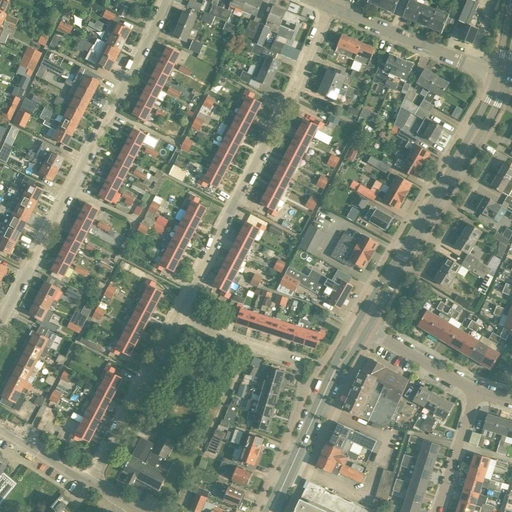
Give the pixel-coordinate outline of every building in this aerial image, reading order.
[(3,14),(8,1),(7,0),(0,0),(0,19),(9,24),(15,26),(16,21),(5,17),(6,15),(3,14)] [(115,0),(113,6),(119,8),(121,0),(115,0)] [(203,5),(191,0),(190,0),(188,7),(200,12),(203,5)] [(233,0),(231,6),(244,11),(248,0),(233,0)] [(263,3),(256,0),(248,0),(244,11),(257,16),(263,3)] [(383,0),(381,7),(393,12),(398,0),(383,0)] [(410,0),(404,17),(416,22),(423,6),(416,3),(416,0),(410,0)] [(448,16),(442,14),(444,8),(442,7),(445,1),(443,0),(439,0),(437,6),(435,11),(429,27),(441,32),(446,21),(452,23),(454,18),(457,11),(451,8),(448,16)] [(454,18),(466,23),(459,39),(471,44),(477,29),(474,27),(476,21),(472,20),(479,4),(475,3),(467,0),(461,0),(457,11),(454,18)] [(219,19),(223,9),(217,6),(213,5),(209,14),(209,15),(215,17),(219,19)] [(117,16),(124,18),(128,8),(121,6),(117,16)] [(423,6),(416,22),(429,27),(435,11),(423,6)] [(274,7),(268,21),(272,23),(281,26),(287,13),(274,7)] [(232,12),(223,9),(219,19),(228,22),(232,12)] [(112,22),(115,15),(105,11),(102,18),(112,22)] [(185,12),(179,25),(197,32),(200,26),(195,24),(198,17),(185,12)] [(201,21),(212,26),(214,20),(215,17),(209,15),(209,14),(205,13),(201,21)] [(300,18),(287,13),(281,26),(294,32),(300,18)] [(6,29),(9,24),(0,19),(0,42),(4,44),(10,31),(6,29)] [(246,30),(256,34),(260,24),(251,20),(246,30)] [(68,34),(72,27),(60,21),(57,28),(68,34)] [(97,21),(94,25),(102,29),(104,25),(97,21)] [(100,32),(102,29),(94,25),(89,22),(87,26),(93,29),(93,28),(100,32)] [(110,23),(106,31),(107,31),(111,34),(124,41),(130,29),(118,23),(117,24),(116,23),(112,24),(110,23)] [(256,34),(265,38),(269,28),(266,26),(260,24),(256,34)] [(195,38),(197,32),(179,25),(174,38),(187,43),(190,36),(195,38)] [(43,30),(40,36),(47,39),(49,35),(46,33),(47,32),(43,30)] [(111,34),(106,43),(109,45),(119,50),(124,41),(111,34)] [(56,49),(61,39),(53,35),(48,45),(56,49)] [(342,35),(335,53),(354,61),(355,61),(362,44),(342,35)] [(92,45),(90,49),(114,61),(119,50),(109,45),(106,43),(101,41),(97,38),(93,45),(92,45)] [(81,39),(79,43),(90,49),(92,45),(81,39)] [(203,55),(206,47),(194,41),(190,50),(203,55)] [(284,45),(274,41),(271,51),(280,55),(284,45)] [(79,43),(75,49),(81,51),(82,49),(88,52),(90,49),(79,43)] [(265,48),(255,44),(251,53),(261,57),(263,54),(265,48)] [(351,69),(358,72),(362,64),(368,67),(376,50),(362,44),(355,61),(354,61),(351,69)] [(296,58),(300,50),(289,45),(285,54),(296,58)] [(27,47),(24,53),(39,59),(41,54),(27,47)] [(168,47),(162,58),(174,65),(180,54),(168,47)] [(88,52),(85,59),(90,62),(96,65),(102,69),(108,72),(114,61),(90,49),(88,52)] [(27,70),(33,72),(39,59),(24,53),(18,65),(27,70)] [(263,54),(261,57),(257,67),(263,69),(276,75),(282,63),(269,57),(263,54)] [(393,82),(394,79),(402,61),(390,56),(385,69),(383,68),(383,67),(380,65),(372,83),(378,85),(379,83),(385,86),(385,87),(390,89),(393,82)] [(168,76),(174,65),(162,58),(156,70),(168,76)] [(43,59),(40,66),(46,69),(49,71),(53,64),(43,59)] [(413,66),(402,61),(394,79),(400,81),(401,79),(407,81),(413,66)] [(253,75),(252,79),(270,88),(276,75),(263,69),(257,67),(253,75)] [(328,71),(324,82),(354,95),(356,90),(344,85),(346,78),(347,74),(335,69),(334,73),(328,71)] [(59,76),(73,83),(79,87),(93,93),(98,83),(85,76),(82,82),(68,75),(66,74),(67,72),(63,70),(63,72),(61,71),(59,76)] [(156,70),(150,81),(163,87),(168,76),(156,70)] [(420,93),(425,95),(426,96),(437,77),(425,70),(417,84),(423,87),(420,93)] [(253,75),(243,71),(239,80),(249,84),(252,79),(253,75)] [(363,81),(365,75),(353,71),(351,76),(363,81)] [(71,87),(73,83),(59,76),(58,79),(71,87)] [(17,87),(24,91),(29,80),(22,77),(17,87)] [(449,83),(437,77),(426,96),(425,95),(422,99),(414,114),(424,120),(426,118),(433,105),(431,104),(436,94),(441,97),(449,83)] [(157,99),(163,87),(150,81),(144,92),(157,99)] [(353,99),(354,95),(324,82),(319,93),(337,101),(339,95),(344,97),(345,95),(353,99)] [(398,84),(393,82),(390,89),(395,91),(398,84)] [(20,97),(23,90),(14,86),(11,94),(20,97)] [(410,102),(416,90),(409,86),(404,98),(410,102)] [(93,93),(79,87),(74,97),(88,104),(93,93)] [(244,95),(248,97),(243,108),(256,115),(262,104),(252,99),(255,94),(246,90),(244,95)] [(151,110),(157,99),(144,92),(138,104),(151,110)] [(39,105),(42,99),(33,95),(30,101),(39,105)] [(15,97),(10,108),(15,110),(20,99),(15,97)] [(88,104),(74,97),(69,107),(82,114),(88,104)] [(208,97),(205,101),(213,105),(215,101),(208,97)] [(24,99),(20,108),(29,112),(33,103),(24,99)] [(61,108),(63,104),(55,100),(53,104),(61,108)] [(210,110),(213,105),(205,101),(203,106),(210,110)] [(145,121),(151,110),(138,104),(133,115),(145,121)] [(82,114),(69,107),(64,117),(77,124),(82,114)] [(357,117),(360,111),(349,107),(347,113),(357,117)] [(457,107),(452,115),(457,118),(462,110),(457,107)] [(10,121),(15,110),(10,108),(5,118),(10,121)] [(256,115),(243,108),(237,118),(251,125),(256,115)] [(394,127),(401,131),(411,114),(400,108),(394,127)] [(370,121),(373,113),(363,109),(360,117),(370,121)] [(13,123),(24,128),(30,115),(19,110),(13,123)] [(169,116),(163,113),(160,118),(166,121),(169,116)] [(53,121),(51,124),(72,135),(77,124),(64,117),(58,114),(55,120),(54,119),(53,121)] [(331,116),(328,120),(337,125),(339,120),(331,116)] [(196,118),(194,122),(202,126),(204,121),(196,118)] [(251,125),(237,118),(232,128),(246,136),(251,125)] [(435,143),(444,129),(426,118),(424,120),(417,133),(435,143)] [(314,125),(305,120),(300,131),(313,138),(319,127),(322,129),(325,124),(316,120),(314,125)] [(199,132),(202,126),(194,122),(191,128),(199,132)] [(51,124),(49,128),(56,132),(53,138),(66,145),(72,135),(51,124)] [(19,130),(11,126),(4,142),(11,145),(19,130)] [(246,136),(232,128),(232,129),(227,127),(221,137),(226,139),(240,146),(246,136)] [(430,155),(415,146),(418,141),(394,127),(390,133),(407,143),(405,147),(410,150),(407,157),(423,166),(430,155)] [(134,129),(128,140),(141,147),(146,135),(134,129)] [(168,130),(166,134),(177,139),(179,134),(168,130)] [(313,138),(300,131),(294,141),(308,148),(313,138)] [(355,136),(351,145),(357,148),(363,135),(359,133),(357,137),(355,136)] [(186,138),(183,143),(191,147),(193,142),(186,138)] [(240,146),(226,139),(221,149),(235,156),(240,146)] [(135,158),(141,147),(128,140),(122,151),(135,158)] [(308,148),(294,141),(289,152),(302,159),(308,148)] [(188,152),(191,147),(183,143),(180,148),(188,152)] [(35,154),(33,159),(57,171),(63,160),(50,153),(53,148),(45,144),(39,156),(35,154)] [(235,156),(221,149),(215,160),(229,167),(235,156)] [(29,150),(26,155),(33,159),(35,154),(36,154),(29,150)] [(159,153),(153,150),(150,155),(156,158),(159,153)] [(122,151),(117,163),(129,169),(135,158),(122,151)] [(302,159),(289,152),(283,162),(297,169),(302,159)] [(332,154),(329,160),(337,164),(340,159),(332,154)] [(385,156),(381,162),(390,168),(394,161),(385,156)] [(371,157),(367,163),(375,168),(379,162),(371,157)] [(416,178),(423,166),(407,157),(403,163),(397,160),(394,166),(416,178)] [(33,159),(32,162),(34,163),(38,165),(35,169),(36,172),(39,174),(52,181),(57,171),(33,159)] [(229,167),(215,160),(210,170),(224,177),(229,167)] [(334,169),(337,164),(329,160),(326,164),(334,169)] [(297,169),(283,162),(278,173),(291,180),(297,169)] [(511,166),(505,162),(498,174),(511,182),(511,166)] [(123,180),(129,169),(117,163),(111,174),(123,180)] [(224,177),(210,170),(210,171),(199,165),(196,171),(200,173),(198,177),(200,179),(198,183),(206,187),(208,183),(218,188),(224,177)] [(174,166),(169,175),(182,182),(187,173),(174,166)] [(133,175),(138,178),(141,173),(136,170),(133,175)] [(154,178),(159,180),(162,173),(158,171),(154,178)] [(141,173),(138,178),(144,181),(145,178),(149,180),(151,176),(148,174),(147,176),(141,173)] [(291,180),(278,173),(272,183),(286,190),(291,180)] [(392,182),(389,188),(405,197),(412,185),(390,173),(387,179),(392,182)] [(117,192),(123,180),(111,174),(105,185),(117,192)] [(491,187),(508,196),(505,202),(511,205),(511,197),(509,195),(511,189),(511,182),(498,174),(491,187)] [(17,192),(23,195),(37,202),(42,191),(33,187),(36,182),(25,176),(19,188),(12,184),(10,188),(17,192)] [(321,176),(319,181),(326,185),(329,180),(321,176)] [(150,187),(152,181),(149,180),(145,178),(144,181),(143,183),(150,187)] [(355,189),(358,183),(353,180),(350,186),(355,189)] [(323,190),(326,185),(319,181),(316,186),(323,190)] [(398,209),(405,197),(389,188),(378,182),(372,192),(360,185),(357,192),(370,200),(374,193),(377,195),(377,196),(384,201),(398,209)] [(286,190),(272,183),(267,194),(280,201),(283,195),(284,196),(285,195),(287,196),(289,192),(286,190)] [(111,203),(117,192),(105,185),(99,197),(111,203)] [(141,201),(145,203),(150,195),(145,192),(141,201)] [(279,212),(275,211),(280,201),(267,194),(261,204),(270,209),(268,213),(276,217),(279,212)] [(369,200),(359,194),(353,204),(363,210),(369,200)] [(37,202),(23,195),(18,205),(31,212),(37,202)] [(194,202),(189,212),(202,219),(207,208),(198,204),(201,199),(193,195),(190,200),(194,202)] [(156,196),(151,206),(158,210),(159,207),(165,210),(169,203),(156,196)] [(310,197),(308,202),(316,206),(318,200),(310,197)] [(501,207),(496,204),(484,197),(477,211),(493,220),(501,207)] [(313,211),(316,206),(308,202),(305,207),(313,211)] [(511,213),(511,205),(505,202),(501,208),(511,213)] [(87,203),(81,215),(93,221),(99,210),(87,203)] [(14,212),(1,205),(0,206),(0,209),(26,223),(31,212),(18,205),(14,212)] [(134,214),(139,216),(143,207),(138,205),(134,214)] [(155,216),(158,210),(151,206),(147,212),(155,216)] [(392,219),(377,210),(376,212),(370,208),(365,216),(371,220),(370,221),(385,230),(392,219)] [(7,226),(20,233),(26,223),(0,209),(0,214),(11,220),(7,226)] [(176,218),(181,221),(186,211),(180,209),(176,218)] [(183,223),(196,230),(202,219),(189,212),(183,223)] [(87,232),(93,221),(81,215),(75,226),(87,232)] [(159,216),(156,222),(165,227),(168,221),(159,216)] [(142,222),(140,227),(147,231),(150,226),(142,222)] [(1,223),(0,224),(0,235),(2,237),(15,243),(20,233),(7,226),(1,223)] [(155,223),(151,230),(161,235),(164,228),(155,223)] [(178,233),(191,240),(196,230),(183,223),(178,233)] [(247,223),(242,233),(255,240),(260,231),(263,232),(266,227),(259,223),(256,228),(247,223)] [(468,224),(462,235),(475,243),(482,232),(468,224)] [(282,230),(272,225),(269,230),(279,236),(282,230)] [(299,248),(314,256),(326,233),(310,225),(299,248)] [(75,226),(69,237),(81,244),(87,232),(75,226)] [(140,227),(137,233),(145,236),(147,231),(140,227)] [(330,255),(346,264),(347,264),(348,265),(350,265),(351,265),(352,265),(353,265),(354,264),(355,263),(364,268),(364,267),(365,267),(367,263),(367,262),(373,251),(375,250),(377,247),(376,245),(377,244),(362,235),(359,241),(343,232),(330,255)] [(172,243),(185,250),(191,240),(178,233),(172,243)] [(250,251),(255,240),(242,233),(236,244),(250,251)] [(506,246),(509,241),(496,233),(493,239),(506,246)] [(2,237),(0,235),(0,249),(9,254),(15,243),(2,237)] [(469,254),(475,243),(462,235),(455,246),(469,254)] [(87,247),(81,244),(69,237),(63,248),(75,255),(79,248),(83,250),(84,249),(86,249),(87,247)] [(167,254),(180,261),(185,250),(172,243),(167,254)] [(236,244),(231,254),(244,262),(250,251),(236,244)] [(70,266),(75,255),(63,248),(57,260),(70,266)] [(180,261),(167,254),(166,255),(156,249),(154,253),(164,258),(161,264),(158,262),(155,267),(163,271),(165,267),(174,271),(180,261)] [(239,272),(244,262),(231,254),(225,265),(239,272)] [(447,258),(441,269),(454,278),(460,281),(463,276),(457,273),(461,267),(447,258)] [(64,277),(70,266),(57,260),(51,271),(64,277)] [(276,265),(283,268),(286,263),(278,260),(276,265)] [(111,273),(113,268),(100,261),(98,267),(111,273)] [(478,262),(475,267),(488,275),(491,269),(478,262)] [(233,282),(239,272),(225,265),(219,275),(233,282)] [(283,268),(276,265),(273,270),(281,274),(283,268)] [(485,280),(488,275),(475,267),(472,272),(485,280)] [(292,297),(300,282),(326,296),(327,294),(332,296),(328,303),(340,309),(347,298),(324,286),(289,268),(277,290),(279,292),(292,297)] [(448,289),(454,278),(441,269),(434,280),(448,289)] [(228,293),(233,282),(219,275),(214,286),(224,291),(221,296),(229,300),(231,295),(228,293)] [(254,275),(252,279),(260,283),(262,279),(254,275)] [(150,286),(145,297),(158,304),(163,293),(155,288),(157,284),(149,279),(146,284),(150,286)] [(258,287),(260,283),(252,279),(250,283),(258,287)] [(328,279),(324,286),(347,298),(353,287),(340,279),(337,284),(328,279)] [(46,282),(40,293),(54,300),(59,289),(46,282)] [(106,291),(114,295),(117,290),(109,286),(106,291)] [(510,296),(511,291),(504,288),(502,293),(510,296)] [(65,294),(78,301),(81,295),(68,289),(65,294)] [(114,295),(106,291),(104,296),(111,300),(114,295)] [(35,303),(48,310),(50,305),(56,308),(59,303),(53,300),(54,300),(40,293),(35,303)] [(467,309),(471,303),(458,295),(455,301),(467,309)] [(275,304),(280,305),(283,297),(277,296),(275,304)] [(158,304),(145,297),(139,307),(152,314),(158,304)] [(436,309),(441,312),(441,311),(445,304),(441,302),(436,309)] [(54,313),(48,310),(35,303),(29,313),(42,321),(45,316),(51,319),(54,313)] [(237,324),(248,327),(253,313),(243,309),(244,306),(242,306),(238,305),(236,313),(240,314),(237,324)] [(98,307),(96,311),(103,315),(106,311),(98,307)] [(152,314),(139,307),(134,317),(147,324),(152,314)] [(446,315),(449,316),(451,318),(456,310),(451,307),(446,315)] [(418,326),(428,332),(438,317),(427,310),(418,326)] [(456,310),(451,318),(455,320),(460,313),(456,310)] [(500,322),(503,314),(495,310),(491,318),(500,322)] [(101,321),(103,315),(96,311),(93,317),(101,321)] [(316,311),(313,317),(324,323),(328,317),(316,311)] [(451,318),(449,316),(446,315),(441,311),(441,312),(438,317),(428,332),(439,339),(448,323),(451,318)] [(259,331),(264,316),(253,313),(248,327),(259,331)] [(270,335),(275,320),(264,316),(259,331),(270,335)] [(511,317),(509,316),(500,337),(507,341),(511,330),(511,317)] [(147,324),(134,317),(128,328),(141,335),(147,324)] [(281,338),(286,324),(275,320),(270,335),(281,338)] [(467,328),(472,331),(476,323),(472,320),(467,328)] [(92,330),(95,325),(90,322),(87,327),(92,330)] [(298,326),(292,342),(304,346),(308,331),(303,329),(304,324),(299,323),(298,326)] [(439,339),(449,345),(459,329),(448,323),(439,339)] [(480,326),(476,323),(472,331),(476,333),(480,326)] [(296,326),(296,327),(286,324),(281,338),(292,342),(298,326),(296,326)] [(39,326),(29,344),(47,354),(49,349),(56,335),(39,326)] [(141,335),(128,328),(123,338),(136,345),(141,335)] [(460,351),(469,335),(459,329),(449,345),(460,351)] [(319,335),(308,331),(304,346),(315,350),(318,339),(322,341),(324,333),(320,331),(319,335)] [(495,339),(497,336),(492,333),(490,336),(488,340),(492,343),(493,343),(495,339)] [(470,357),(480,341),(469,335),(460,351),(470,357)] [(495,339),(493,343),(497,346),(502,339),(497,336),(495,339)] [(82,337),(79,342),(89,347),(92,342),(82,337)] [(130,356),(136,345),(123,338),(117,348),(114,346),(111,351),(119,356),(122,351),(130,356)] [(480,341),(470,357),(481,363),(485,356),(490,348),(489,347),(480,341)] [(29,344),(24,354),(37,361),(40,356),(44,358),(47,354),(29,344)] [(485,356),(481,363),(491,369),(500,354),(490,348),(485,356)] [(24,354),(18,365),(36,374),(39,369),(34,367),(37,361),(24,354)] [(63,366),(65,361),(56,356),(53,361),(63,366)] [(345,402),(342,408),(343,408),(343,409),(344,410),(359,417),(372,422),(371,425),(382,429),(383,427),(386,429),(388,425),(399,401),(408,380),(404,378),(397,373),(372,361),(369,360),(362,372),(360,371),(360,372),(348,398),(346,402),(345,402)] [(18,365),(13,375),(26,382),(29,376),(34,379),(36,374),(18,365)] [(109,372),(104,382),(117,389),(123,378),(114,374),(116,369),(108,365),(105,370),(109,372)] [(254,378),(258,369),(250,366),(245,375),(254,378)] [(285,372),(269,368),(265,380),(281,385),(285,372)] [(68,384),(71,378),(63,374),(60,380),(68,384)] [(13,375),(7,385),(26,395),(28,391),(23,388),(26,382),(13,375)] [(252,382),(264,385),(262,392),(278,396),(281,385),(265,380),(253,378),(252,382)] [(112,399),(117,389),(104,382),(98,392),(112,399)] [(7,385),(1,396),(9,401),(6,406),(12,409),(15,403),(18,397),(24,400),(26,395),(7,385)] [(244,398),(248,388),(242,386),(239,397),(244,398)] [(414,401),(424,407),(432,393),(421,387),(414,401)] [(54,390),(52,394),(60,399),(62,394),(54,390)] [(278,396),(262,392),(254,390),(252,394),(260,397),(259,403),(274,407),(278,396)] [(98,392),(93,403),(106,410),(112,399),(98,392)] [(432,393),(424,407),(430,410),(424,423),(429,425),(432,419),(432,418),(435,412),(435,413),(443,399),(432,393)] [(57,404),(60,399),(52,394),(49,401),(57,404)] [(101,420),(106,410),(93,403),(87,399),(81,410),(87,413),(101,420)] [(233,399),(230,406),(235,408),(238,400),(233,399)] [(454,405),(443,399),(435,413),(447,419),(454,405)] [(399,401),(388,425),(393,427),(393,426),(400,413),(404,403),(399,401)] [(274,407),(259,403),(257,409),(250,407),(249,412),(271,418),(274,407)] [(414,408),(404,403),(400,413),(405,415),(406,414),(410,416),(414,408)] [(38,424),(49,429),(57,412),(47,406),(38,424)] [(239,409),(235,408),(230,406),(224,421),(229,423),(233,424),(239,409)] [(252,426),(267,431),(271,418),(249,412),(247,420),(253,421),(252,426)] [(95,431),(101,420),(87,413),(81,423),(95,431)] [(473,432),(469,443),(477,446),(477,447),(482,448),(484,439),(492,442),(493,439),(495,432),(500,418),(488,414),(483,428),(481,434),(473,432)] [(500,418),(495,432),(507,436),(511,422),(500,418)] [(429,434),(435,420),(432,419),(429,425),(424,423),(422,422),(419,429),(429,434)] [(227,428),(229,423),(224,421),(222,420),(220,426),(227,428)] [(90,441),(95,431),(81,423),(76,434),(72,432),(70,436),(78,441),(80,436),(90,441)] [(332,432),(332,433),(347,440),(353,443),(372,451),(376,441),(336,423),(332,432)] [(226,433),(216,429),(213,436),(223,439),(226,433)] [(235,429),(231,441),(238,444),(243,432),(235,429)] [(241,439),(239,445),(244,447),(259,452),(263,440),(243,433),(241,439)] [(332,433),(327,443),(342,450),(348,453),(350,451),(353,443),(347,440),(332,433)] [(131,455),(122,472),(130,476),(127,483),(133,486),(136,480),(158,491),(174,462),(167,459),(176,442),(160,434),(155,445),(141,437),(132,456),(131,455)] [(418,438),(410,436),(409,441),(417,444),(418,438)] [(424,440),(421,453),(436,458),(440,445),(424,440)] [(500,440),(496,453),(501,454),(505,442),(500,440)] [(327,443),(322,454),(343,464),(347,456),(348,453),(342,450),(327,443)] [(207,451),(216,455),(218,448),(209,444),(207,451)] [(254,465),(259,452),(244,447),(239,459),(254,465)] [(421,453),(417,465),(432,470),(436,458),(421,453)] [(471,466),(487,471),(491,458),(475,453),(471,466)] [(343,464),(322,454),(316,466),(337,476),(339,473),(360,483),(364,474),(363,473),(351,468),(343,464)] [(404,455),(402,460),(410,463),(412,457),(404,455)] [(409,468),(410,463),(402,460),(401,466),(409,468)] [(251,473),(237,467),(237,468),(222,462),(220,468),(234,474),(232,480),(246,485),(251,473)] [(0,463),(0,501),(16,482),(10,478),(2,471),(5,467),(0,463)] [(429,482),(432,470),(417,465),(413,477),(429,482)] [(487,471),(471,466),(468,478),(483,483),(487,471)] [(393,478),(395,473),(383,470),(382,475),(393,478)] [(393,478),(382,475),(380,480),(391,484),(393,478)] [(413,477),(409,489),(425,494),(429,482),(413,477)] [(488,484),(483,483),(468,478),(464,489),(479,494),(482,487),(499,493),(501,487),(488,483),(488,484)] [(390,489),(391,484),(380,480),(379,486),(390,489)] [(300,499),(293,511),(375,511),(370,509),(346,498),(319,486),(308,481),(300,499)] [(243,493),(229,487),(228,488),(223,486),(220,492),(226,494),(224,500),(238,505),(243,493)] [(388,494),(390,489),(379,486),(377,491),(388,494)] [(421,507),(425,494),(409,489),(405,502),(421,507)] [(479,494),(464,489),(460,501),(476,506),(479,494)] [(387,500),(388,494),(377,491),(375,497),(387,500)] [(225,511),(218,509),(218,507),(207,503),(208,499),(195,494),(191,506),(192,506),(190,511),(193,511),(225,511)] [(63,501),(62,503),(59,500),(56,498),(50,506),(55,510),(53,511),(67,511),(64,509),(68,505),(63,501)] [(374,499),(372,505),(382,508),(384,502),(374,499)] [(473,511),(476,506),(460,501),(456,511),(473,511)] [(405,502),(401,511),(419,511),(421,507),(405,502)]
